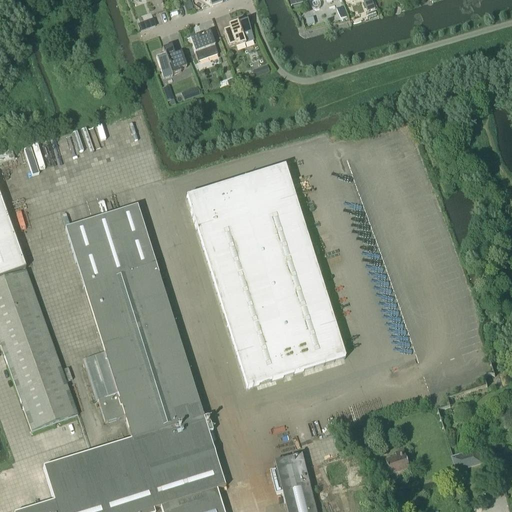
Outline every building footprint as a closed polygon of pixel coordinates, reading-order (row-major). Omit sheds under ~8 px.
[(309,0),(310,1),(309,1),(311,7),(312,9),(315,11),(319,9),(320,6),(320,4),(319,2),(323,0),(309,0)] [(342,8),(336,11),(341,20),(346,18),(342,8)] [(235,47),(252,41),(245,20),(236,23),(228,26),(229,30),(223,32),(228,48),(235,46),(235,47)] [(197,62),(217,55),(209,33),(202,35),(203,38),(197,40),(196,37),(189,40),(197,62)] [(162,50),(163,55),(155,57),(163,79),(180,73),(179,71),(186,68),(181,53),(174,56),(171,47),(162,50)] [(189,92),(192,100),(200,97),(197,89),(189,92)] [(284,168),(186,199),(246,391),(344,360),(284,168)] [(0,200),(0,278),(25,270),(0,200)] [(53,502),(23,511),(222,511),(216,491),(224,488),(208,434),(212,433),(207,417),(203,418),(137,208),(64,231),(103,356),(82,362),(95,404),(98,402),(104,425),(123,419),(129,441),(90,454),(43,468),(53,502)] [(77,417),(25,273),(0,282),(0,345),(31,433),(77,417)] [(396,458),(386,461),(390,477),(410,471),(404,451),(395,453),(396,458)] [(481,464),(477,451),(465,455),(459,457),(453,459),(457,471),(481,464)] [(282,493),(286,511),(314,511),(300,456),(274,463),(276,471),(270,473),(276,494),(282,493)] [(332,485),(345,481),(347,488),(365,484),(358,456),(326,464),(332,485)]
